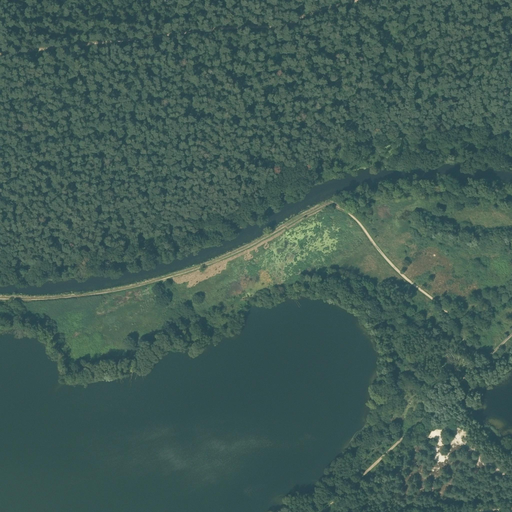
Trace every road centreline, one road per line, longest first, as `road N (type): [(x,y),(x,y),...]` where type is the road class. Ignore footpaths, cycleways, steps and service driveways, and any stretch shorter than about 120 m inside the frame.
road 1 (track): [(0,54),(277,27),(359,0)]
road 2 (track): [(406,0),(374,75),(377,139)]
